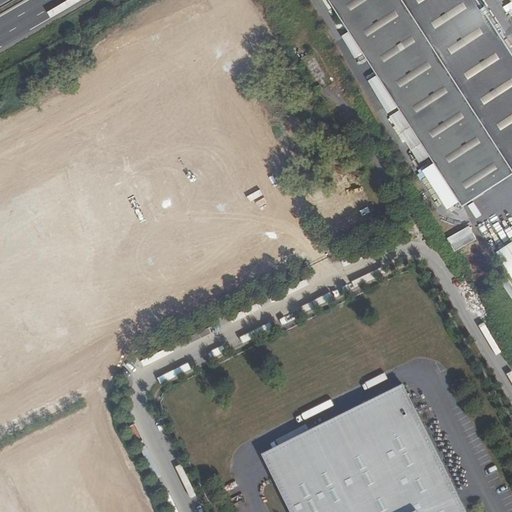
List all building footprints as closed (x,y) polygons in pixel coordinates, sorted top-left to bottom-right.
[(511,177),(511,169),(401,0),(329,0),(465,208),(511,177)] [(511,53),(477,0),(401,0),(511,169),(511,53)] [(0,377),(222,287),(198,229),(199,229),(156,125),(0,188),(0,377)] [(332,198),(346,227),(364,218),(351,189),(332,198)] [(511,240),(500,246),(511,268),(511,240)] [(278,481),(418,411),(404,384),(264,454),(278,481)] [(468,511),(418,411),(278,481),(292,511),(468,511)]
